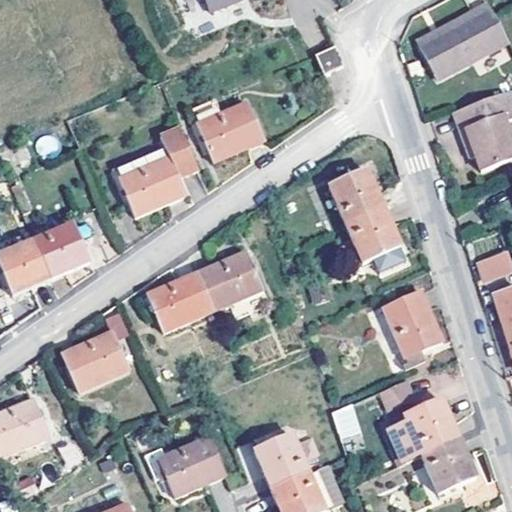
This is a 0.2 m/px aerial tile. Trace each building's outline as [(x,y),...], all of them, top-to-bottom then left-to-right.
[(204,0),(208,10),(234,0),(204,0)] [(440,85),(509,49),(487,10),(475,17),(479,24),(423,54),(440,85)] [(418,47),(423,54),(479,24),(475,17),(418,47)] [(342,68),(335,47),(327,51),(328,54),(317,59),(324,76),(342,68)] [(472,149),(476,161),(482,176),(511,165),(511,137),(507,126),(511,124),(511,96),(455,117),(467,151),(472,149)] [(223,115),(216,99),(194,108),(201,124),(199,124),(215,164),(264,144),(248,104),(223,115)] [(120,182),(128,200),(137,219),(185,198),(178,181),(199,172),(182,131),(161,139),(169,160),(166,161),(163,154),(150,159),(153,167),(120,182)] [(471,162),(476,161),(472,149),(467,151),(471,162)] [(122,203),(128,200),(120,182),(153,167),(150,159),(111,175),(122,203)] [(348,229),(385,212),(368,174),(331,191),(348,229)] [(20,188),(14,190),(26,217),(31,215),(20,188)] [(385,212),(348,229),(365,268),(374,264),(380,278),(408,264),(385,212)] [(34,245),(50,282),(88,266),(73,229),(34,245)] [(0,267),(13,298),(50,282),(34,245),(0,260),(0,267)] [(198,277),(214,314),(231,308),(238,324),(263,313),(268,303),(264,293),(247,255),(198,277)] [(511,256),(482,266),(488,284),(511,275),(511,256)] [(165,337),(214,314),(198,277),(148,299),(165,337)] [(511,294),(498,299),(511,340),(511,294)] [(444,345),(421,296),(385,312),(409,366),(403,369),(406,375),(427,366),(422,355),(444,345)] [(114,338),(65,360),(82,396),(131,374),(114,338)] [(408,385),(385,395),(393,412),(415,402),(408,385)] [(0,417),(0,458),(2,462),(51,440),(35,403),(0,417)] [(424,459),(462,443),(445,405),(407,421),(410,428),(395,435),(408,467),(424,459)] [(334,417),(337,427),(350,422),(347,415),(346,412),(334,417)] [(273,492),(310,476),(293,437),(256,454),(273,492)] [(162,464),(169,480),(178,501),(227,479),(211,443),(168,461),(162,464)] [(462,443),(424,459),(442,497),(479,481),(462,443)] [(158,485),(169,480),(162,464),(168,461),(164,451),(146,459),(158,485)] [(334,511),(344,507),(327,469),(310,476),(273,492),(281,511),(334,511)]
